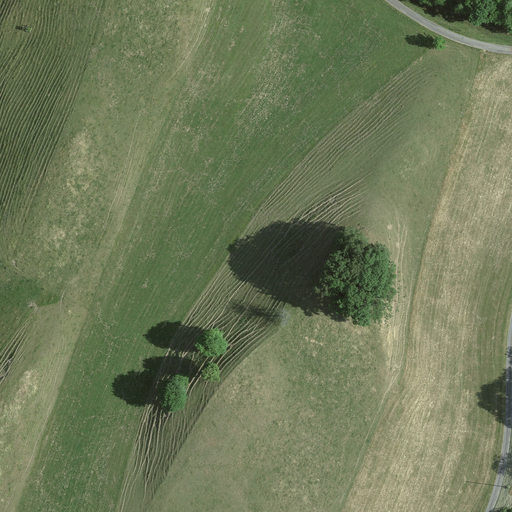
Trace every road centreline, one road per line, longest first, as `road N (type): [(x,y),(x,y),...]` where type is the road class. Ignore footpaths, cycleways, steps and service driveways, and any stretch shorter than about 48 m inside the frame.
road 1 (unclassified): [(490,511),(508,435),(511,342)]
road 2 (unclassified): [(388,0),(430,28),(511,50)]
